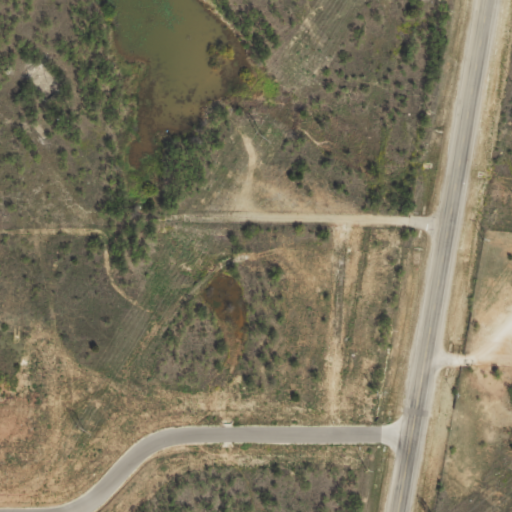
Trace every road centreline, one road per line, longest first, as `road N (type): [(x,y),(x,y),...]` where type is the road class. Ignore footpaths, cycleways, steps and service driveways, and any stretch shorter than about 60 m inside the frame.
road 1 (tertiary): [(483,0),(396,511)]
road 2 (residential): [(409,436),(164,441),(74,511)]
